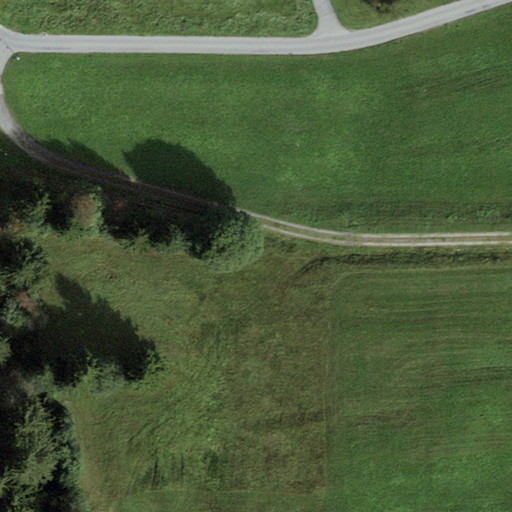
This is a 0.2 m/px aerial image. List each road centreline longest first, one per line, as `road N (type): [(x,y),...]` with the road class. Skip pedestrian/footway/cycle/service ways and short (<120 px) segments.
road 1 (track): [(0,109),(49,165),(225,215),(352,241),(511,239)]
road 2 (residential): [(491,0),(324,49),(0,45)]
